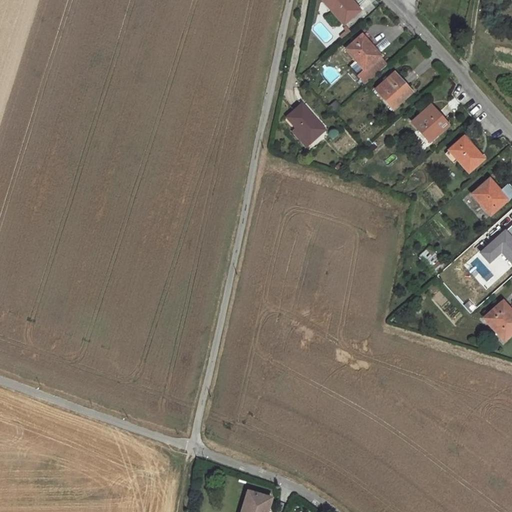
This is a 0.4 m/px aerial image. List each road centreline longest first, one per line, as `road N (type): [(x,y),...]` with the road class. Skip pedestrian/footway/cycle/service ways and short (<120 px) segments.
road 1 (unclassified): [(335,511),(287,482),(188,444),(286,0)]
road 2 (residential): [(511,140),(381,0)]
